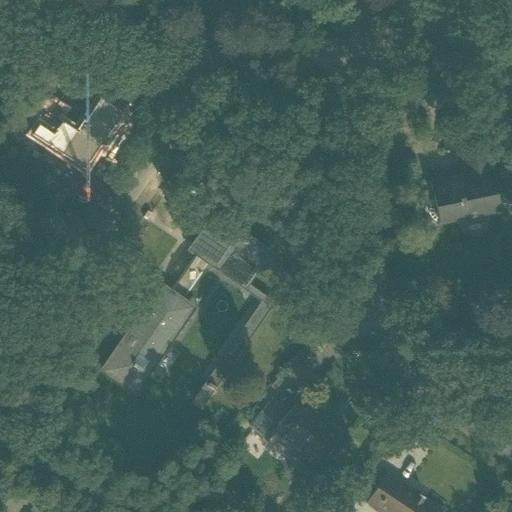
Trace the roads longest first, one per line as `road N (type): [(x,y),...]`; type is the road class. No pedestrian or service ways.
road 1 (residential): [(511,457),(395,380),(310,55)]
road 2 (residential): [(0,399),(240,48)]
road 3 (residential): [(240,48),(0,22)]
road 4 (residential): [(492,0),(402,37),(310,55)]
